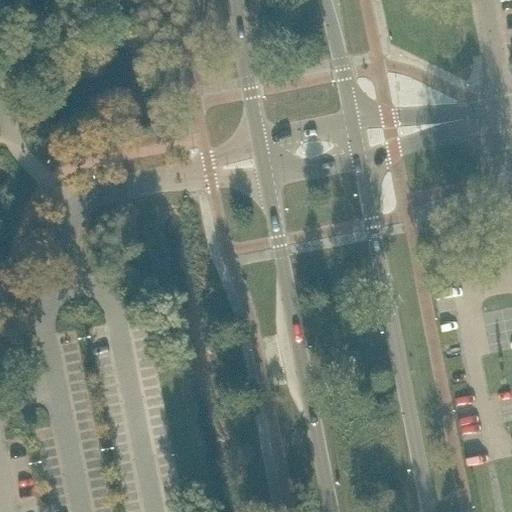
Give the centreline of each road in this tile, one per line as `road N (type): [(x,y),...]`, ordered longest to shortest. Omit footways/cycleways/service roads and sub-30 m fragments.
road 1 (secondary): [(429,511),(358,143)]
road 2 (secondary): [(262,162),(332,511)]
road 3 (unclassified): [(76,207),(106,190),(262,162)]
road 4 (secondary): [(239,0),(262,162)]
road 5 (unclassified): [(358,143),(504,110)]
road 6 (secondary): [(358,143),(326,0)]
